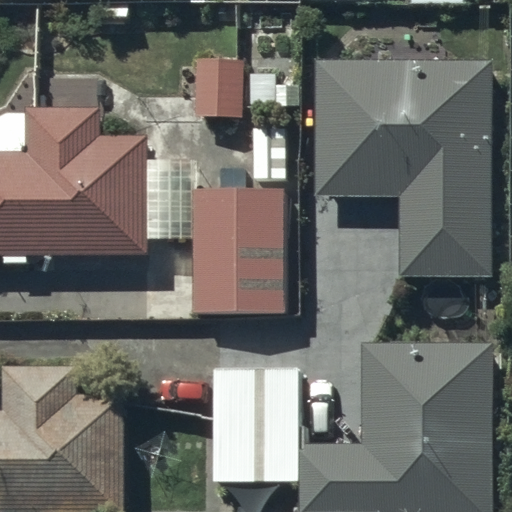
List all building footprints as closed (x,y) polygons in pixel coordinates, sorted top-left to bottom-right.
[(245,73),(200,74),(199,129),(246,128),(245,73)] [(496,76),(322,74),(320,206),(405,207),(404,285),(494,286),(496,76)] [(0,269),(9,270),(9,277),(32,276),(31,269),(152,268),(150,150),(104,150),(104,122),(31,123),(30,127),(28,127),(25,127),(23,127),(21,127),(19,127),(16,127),(14,128),(12,128),(10,128),(7,129),(5,130),(3,130),(1,131),(0,131),(0,269)] [(293,130),(256,130),(256,190),(292,191),(293,130)] [(288,197),(245,197),(245,166),(213,166),(213,201),(162,201),(162,253),(197,253),(197,330),(288,330),(288,324),(304,324),(304,290),(287,290),(288,197)] [(302,381),(216,380),(218,494),(304,495),(303,511),(495,511),(496,357),(440,357),(440,343),(428,344),(428,357),(365,357),(363,457),(301,456),(302,381)] [(6,425),(0,424),(0,511),(127,511),(126,381),(6,381),(6,425)]
